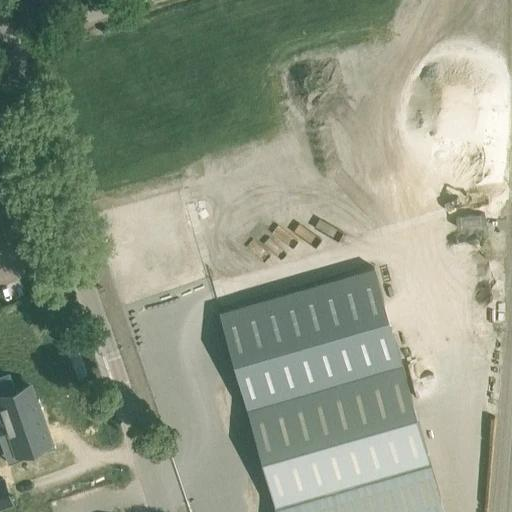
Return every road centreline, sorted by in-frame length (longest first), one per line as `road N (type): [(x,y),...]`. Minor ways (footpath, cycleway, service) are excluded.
road 1 (tertiary): [(146,511),(6,49)]
road 2 (unclassified): [(6,49),(134,0)]
